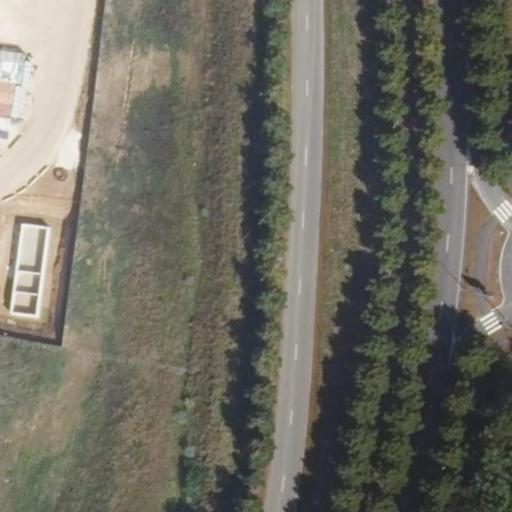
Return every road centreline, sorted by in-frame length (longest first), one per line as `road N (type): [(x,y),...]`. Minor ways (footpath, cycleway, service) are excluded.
road 1 (primary): [(403,511),(435,382),(455,105),(451,0)]
road 2 (primary): [(306,0),(302,271),(279,511)]
